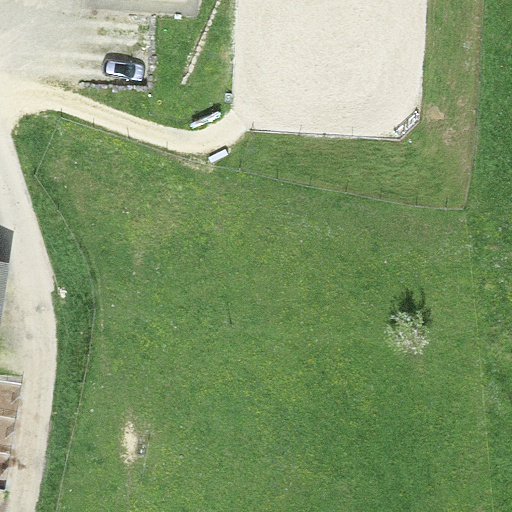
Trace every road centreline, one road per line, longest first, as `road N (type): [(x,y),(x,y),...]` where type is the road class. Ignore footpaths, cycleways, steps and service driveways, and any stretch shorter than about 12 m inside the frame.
road 1 (track): [(511,273),(487,252),(215,168),(0,88)]
road 2 (track): [(17,511),(43,324),(21,221),(0,182)]
